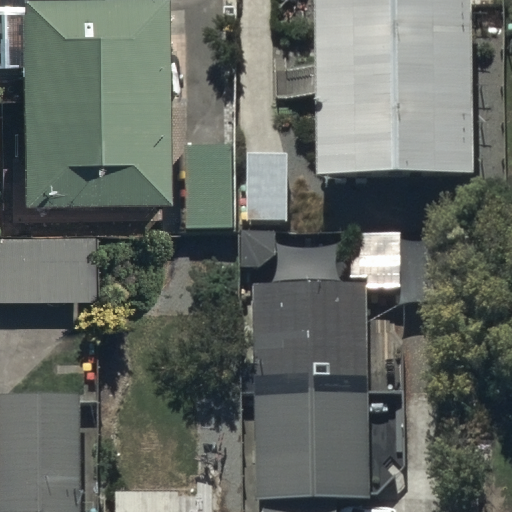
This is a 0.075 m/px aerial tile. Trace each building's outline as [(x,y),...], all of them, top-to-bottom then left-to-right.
[(468,0),(317,0),(320,195),(471,193),(468,0)] [(166,19),(21,20),(23,227),(168,226),(166,19)] [(231,150),(184,150),(185,235),(232,235),(231,150)] [(289,162),(246,162),(247,230),(290,230),(289,162)] [(0,242),(0,306),(70,304),(69,240),(0,242)] [(254,294),(254,511),(365,511),(364,294),(254,294)] [(0,399),(0,511),(84,511),(84,398),(0,399)]
